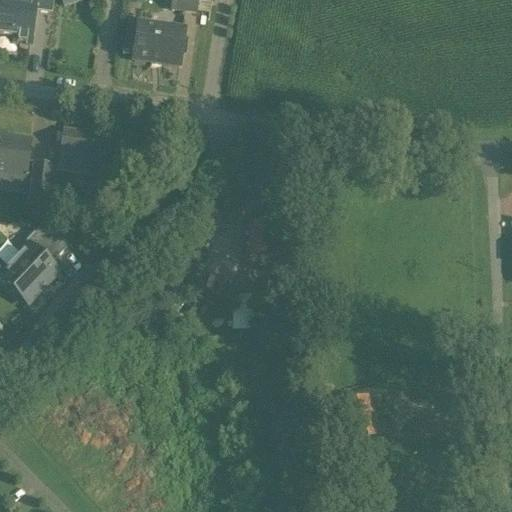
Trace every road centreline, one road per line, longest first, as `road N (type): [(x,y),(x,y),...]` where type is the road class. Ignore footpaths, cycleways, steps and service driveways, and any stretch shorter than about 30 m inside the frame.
road 1 (residential): [(0,381),(242,120)]
road 2 (residential): [(242,120),(442,146),(511,144)]
road 3 (residential): [(0,88),(242,120)]
